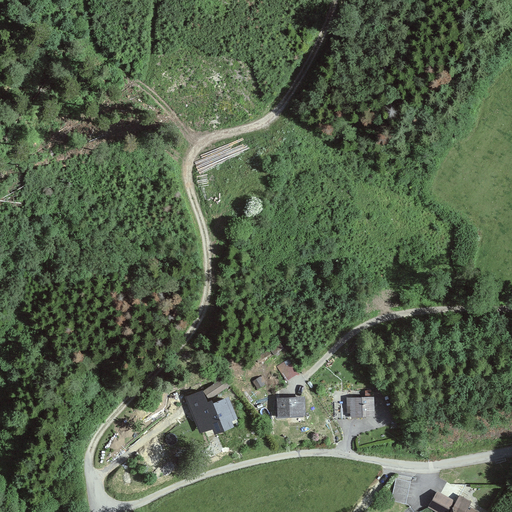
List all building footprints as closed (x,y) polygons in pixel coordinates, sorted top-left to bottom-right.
[(292,362),(284,367),(291,377),(299,372),(292,362)] [(226,376),(208,388),(214,396),(232,385),(226,376)] [(312,392),(284,394),(285,412),(313,410),(312,392)] [(214,427),(223,423),(225,427),(241,420),(240,416),(243,415),(234,393),(205,405),(214,427)] [(380,394),(352,395),(353,414),(381,413),(380,394)] [(416,482),(400,478),(395,500),(411,503),(416,482)] [(467,492),(464,499),(442,488),(434,505),(447,511),(489,511),(477,506),(480,499),(467,492)]
